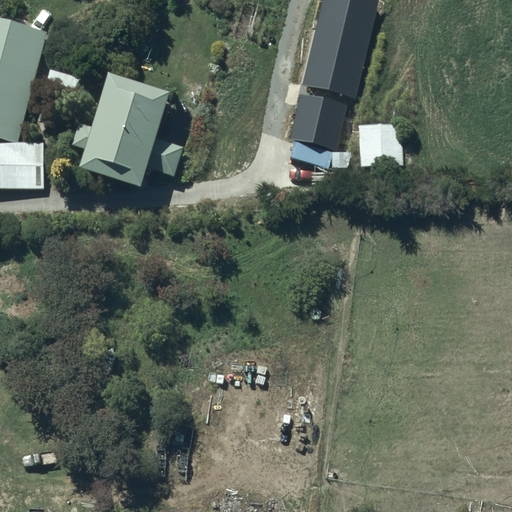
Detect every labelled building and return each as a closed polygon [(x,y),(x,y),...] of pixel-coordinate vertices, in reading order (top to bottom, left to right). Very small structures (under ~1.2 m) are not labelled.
[(289,13),(244,0),(240,0),(193,157),(243,172),(289,13)] [(380,0),(330,0),(290,141),(336,153),(380,0)] [(0,140),(15,145),(47,36),(0,23),(0,140)] [(84,80),(52,72),(45,99),(78,107),(84,80)] [(159,142),(172,99),(110,79),(95,130),(80,126),(73,149),(88,153),(82,173),(144,192),(150,171),(175,178),(184,149),(159,142)] [(403,167),(402,126),(360,129),(361,168),(403,167)] [(45,146),(0,145),(0,191),(45,192),(45,146)] [(6,223),(20,259),(57,245),(47,218),(21,227),(18,219),(6,223)] [(42,260),(0,276),(0,326),(6,324),(9,332),(62,311),(42,260)] [(45,491),(0,493),(0,511),(74,511),(74,502),(46,503),(45,491)]
